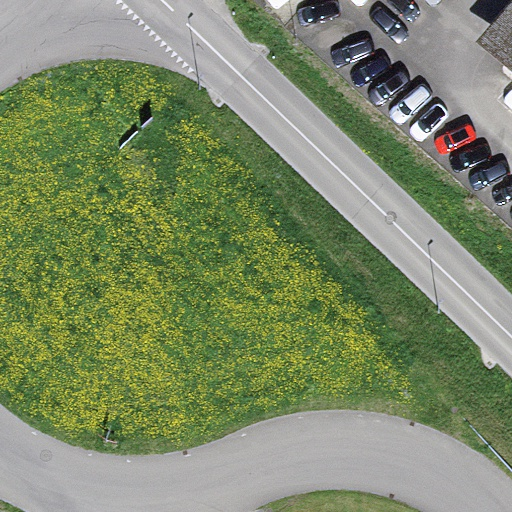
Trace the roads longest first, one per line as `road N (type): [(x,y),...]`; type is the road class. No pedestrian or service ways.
road 1 (tertiary): [(511,332),(160,0)]
road 2 (residential): [(109,489),(172,492),(285,457),(381,451),(425,465),(493,511)]
